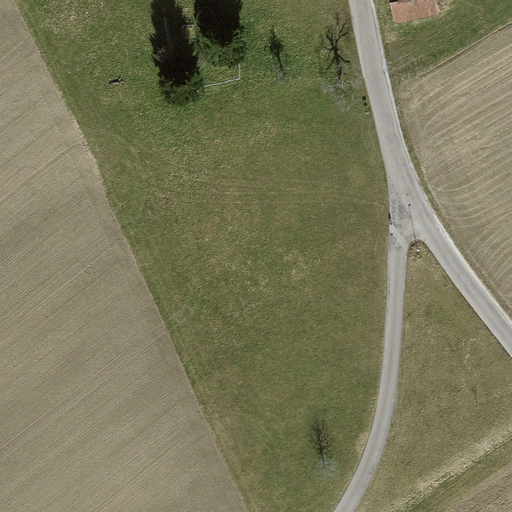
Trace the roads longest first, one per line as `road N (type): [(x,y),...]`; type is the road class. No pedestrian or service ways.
road 1 (unclassified): [(402,166),(388,370),(366,465),(338,511)]
road 2 (tertiary): [(402,166),(461,278),(511,338)]
road 3 (tertiary): [(356,0),(402,166)]
